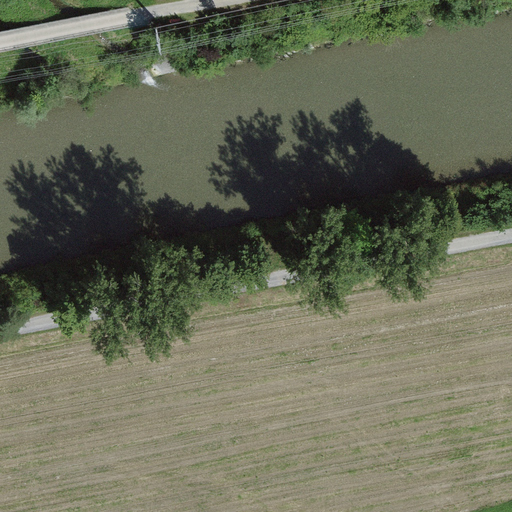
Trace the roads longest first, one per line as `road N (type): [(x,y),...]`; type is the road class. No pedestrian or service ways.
road 1 (track): [(511,232),(0,331)]
road 2 (track): [(0,43),(231,0)]
